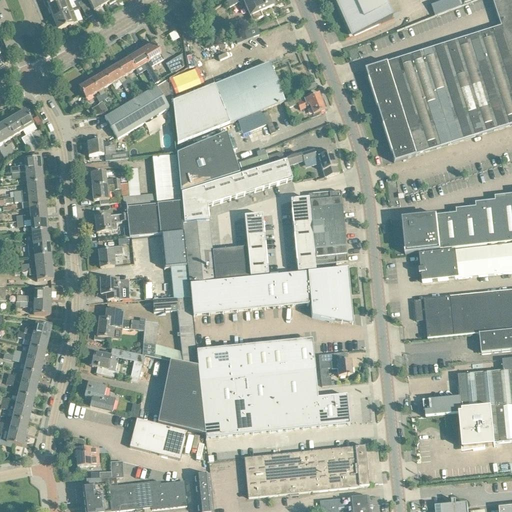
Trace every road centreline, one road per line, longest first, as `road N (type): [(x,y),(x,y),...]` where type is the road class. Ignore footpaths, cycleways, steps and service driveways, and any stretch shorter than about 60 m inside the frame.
road 1 (unclassified): [(400,511),(364,176),(301,0)]
road 2 (residential): [(47,469),(76,303),(59,136),(30,78)]
road 3 (unknown): [(215,509),(511,487)]
road 4 (unclassified): [(163,0),(30,78)]
